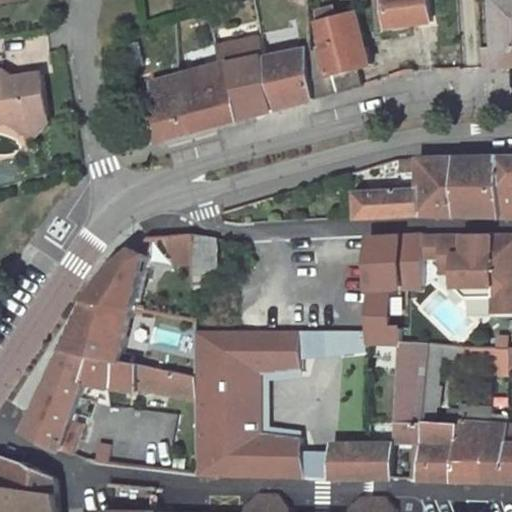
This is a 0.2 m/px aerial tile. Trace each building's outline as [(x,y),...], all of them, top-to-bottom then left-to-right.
[(434,22),(430,0),(378,0),(381,19),(390,18),(392,27),(434,22)] [(511,0),(503,0),(504,17),(508,21),(510,43),(506,47),(485,49),(487,68),(511,66),(511,0)] [(323,11),(326,23),(339,19),(336,8),(323,11)] [(375,64),(360,13),(339,19),(326,23),(323,23),(330,49),(326,50),(326,49),(312,53),(313,79),(316,99),(366,86),(361,68),(375,64)] [(392,27),(390,18),(381,19),(382,29),(392,27)] [(312,49),(270,58),(282,109),(316,99),(313,79),(312,53),(312,49)] [(157,108),(239,85),(230,64),(154,84),(157,108)] [(53,120),(45,73),(28,76),(24,82),(6,71),(0,71),(0,123),(12,121),(19,126),(53,120)] [(239,85),(157,108),(159,126),(150,127),(152,144),(244,119),(239,85)] [(37,138),(53,120),(19,126),(37,138)] [(505,217),(503,156),(459,158),(462,216),(505,217)] [(511,156),(503,156),(505,217),(511,216),(511,156)] [(459,158),(424,159),(424,170),(424,190),(424,214),(462,216),(459,158)] [(424,159),(403,159),(404,171),(424,170),(424,159)] [(424,190),(360,194),(361,217),(424,214),(424,190)] [(194,234),(171,236),(173,252),(176,251),(178,264),(195,263),(194,234)] [(219,238),(194,234),(195,263),(195,270),(207,271),(219,271),(219,238)] [(511,235),(477,236),(433,236),(433,248),(443,248),(443,258),(444,274),(457,274),(457,288),(459,288),(468,297),(494,297),(495,312),(511,312),(511,235)] [(433,236),(426,236),(426,254),(426,258),(443,258),(443,248),(433,248),(433,236)] [(149,255),(155,240),(155,237),(151,237),(137,249),(149,255)] [(149,255),(137,249),(116,268),(91,299),(137,308),(137,305),(149,255)] [(426,254),(403,254),(403,286),(426,285),(426,258),(426,254)] [(207,271),(195,270),(196,289),(208,288),(207,271)] [(137,308),(91,299),(91,300),(69,348),(125,360),(126,353),(135,316),(137,308)] [(144,310),(137,308),(135,316),(143,317),(144,310)] [(432,344),(403,343),(400,422),(399,441),(408,442),(417,442),(417,448),(414,479),(422,479),(429,423),(425,423),(425,421),(426,409),(432,344)] [(432,344),(426,409),(437,410),(438,405),(443,405),(445,385),(440,385),(443,358),(444,344),(432,343),(432,344)] [(468,347),(444,344),(443,358),(467,360),(467,357),(468,347)] [(499,347),(468,347),(467,357),(498,358),(499,347)] [(498,358),(497,376),(511,376),(511,347),(499,347),(498,358)] [(125,360),(69,348),(29,432),(65,451),(76,455),(86,424),(76,420),(89,381),(142,391),(142,387),(198,398),(198,382),(198,376),(155,367),(147,365),(125,360)] [(149,358),(126,353),(125,360),(147,365),(149,358)] [(157,356),(155,367),(198,376),(198,370),(198,365),(157,356)] [(207,370),(198,370),(198,376),(198,382),(207,382),(207,370)] [(474,407),(463,406),(463,410),(462,423),(473,424),(474,407)] [(494,408),(474,407),(473,424),(493,425),(493,423),(494,414),(494,408)] [(463,410),(450,410),(449,423),(462,423),(463,410)] [(511,415),(494,414),(493,423),(510,424),(511,415)] [(338,417),(316,418),(315,439),(325,439),(324,462),(318,462),(318,477),(335,477),(337,445),(369,444),(369,437),(369,431),(339,432),(338,417)] [(449,423),(425,421),(425,423),(429,423),(422,479),(441,480),(457,480),(462,423),(449,423)] [(473,424),(462,423),(457,480),(472,481),(488,481),(493,425),(473,424)] [(510,424),(493,423),(493,425),(488,481),(497,481),(508,481),(510,424)] [(296,438),(278,438),(277,455),(295,455),(296,438)] [(211,444),(199,444),(199,474),(211,475),(211,454),(211,444)] [(369,444),(337,445),(335,477),(335,478),(394,478),(396,444),(393,444),(369,444)] [(0,454),(0,511),(62,511),(61,498),(60,493),(59,479),(29,463),(0,454)] [(211,475),(272,476),(277,476),(277,462),(277,455),(211,454),(211,475)] [(293,462),(277,462),(277,476),(292,477),(293,462)] [(293,462),(292,477),(308,477),(309,462),(293,462)] [(318,462),(309,462),(308,477),(312,477),(318,477),(318,462)] [(400,511),(400,509),(387,496),(366,496),(353,508),(353,511),(293,511),(293,507),(281,493),(263,493),(249,507),(248,511),(400,511)]
